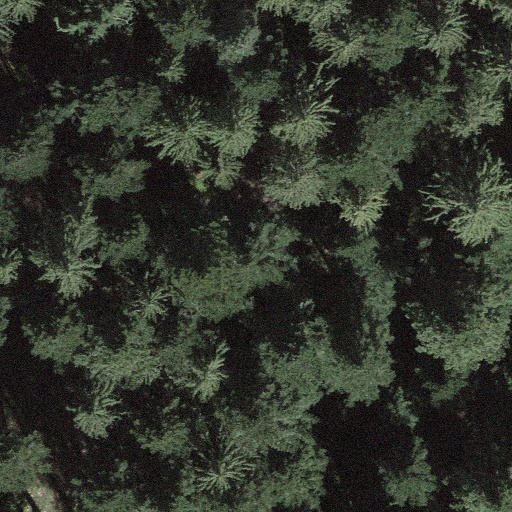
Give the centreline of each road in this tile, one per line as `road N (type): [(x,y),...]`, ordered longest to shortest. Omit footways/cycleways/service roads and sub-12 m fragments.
road 1 (track): [(64,511),(101,449),(310,171),(511,40)]
road 2 (track): [(310,171),(0,125)]
